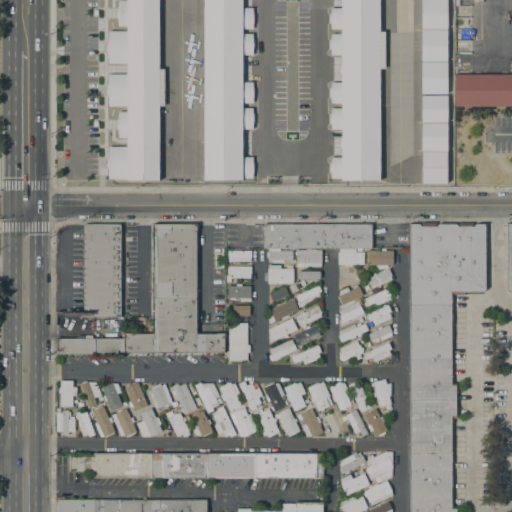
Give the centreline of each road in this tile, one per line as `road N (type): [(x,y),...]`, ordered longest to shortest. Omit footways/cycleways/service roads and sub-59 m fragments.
road 1 (residential): [(511,203),(24,205)]
road 2 (primary): [(24,205),(24,453)]
road 3 (primary): [(24,51),(24,205)]
